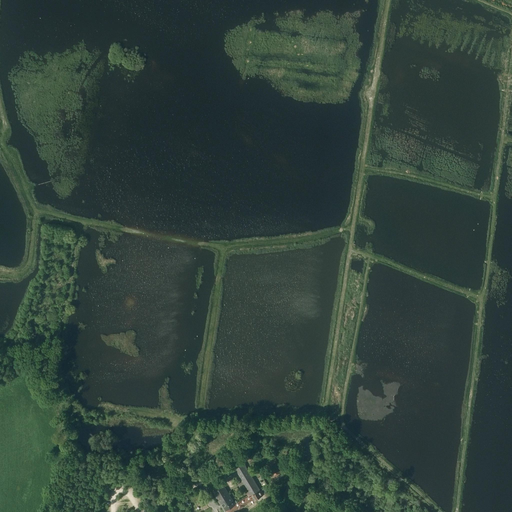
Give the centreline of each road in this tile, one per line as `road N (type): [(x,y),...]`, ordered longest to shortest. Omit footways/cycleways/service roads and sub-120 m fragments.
road 1 (track): [(311,511),(386,0)]
road 2 (track): [(0,110),(0,140),(37,210),(118,228)]
